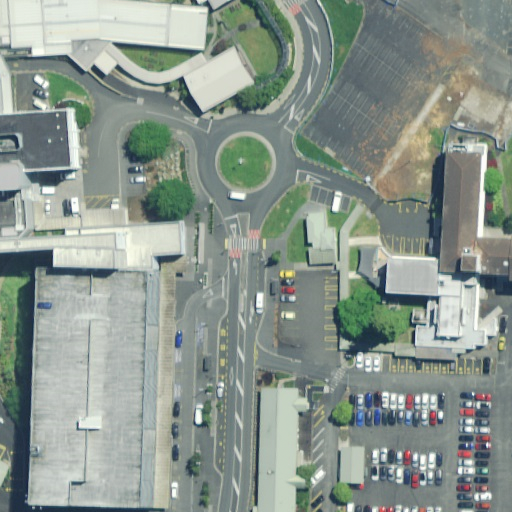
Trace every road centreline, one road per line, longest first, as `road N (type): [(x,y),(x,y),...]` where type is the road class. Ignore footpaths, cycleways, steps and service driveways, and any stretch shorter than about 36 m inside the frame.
road 1 (unknown): [(107,505),(75,484),(76,321),(115,308),(136,314),(137,488),(129,506)]
road 2 (unclassified): [(233,511),(240,318)]
road 3 (unclassified): [(300,0),(315,44),(313,78),(304,102),(274,133)]
road 4 (unclassified): [(228,200),(205,173),(210,139),(241,121),(274,133)]
